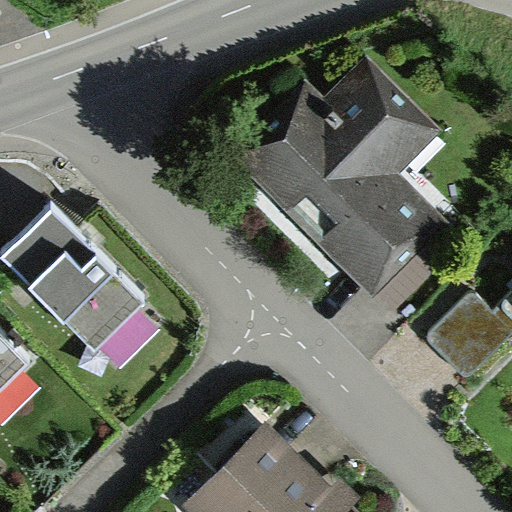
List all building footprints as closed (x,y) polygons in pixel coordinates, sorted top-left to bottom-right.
[(272,189),(369,286),(438,219),(392,173),(441,125),(365,48),(326,86),(308,68),(229,146),(272,189)] [(144,281),(52,190),(22,220),(0,241),(0,244),(90,334),(144,281)] [(511,284),(491,306),(470,285),(425,330),(467,373),(511,328),(511,284)] [(0,368),(28,341),(0,313),(0,368)] [(331,511),(346,498),(267,415),(186,491),(205,511),(331,511)] [(370,511),(361,502),(350,511),(370,511)]
